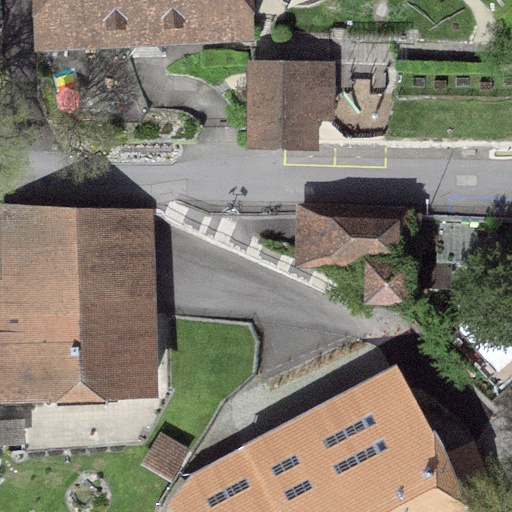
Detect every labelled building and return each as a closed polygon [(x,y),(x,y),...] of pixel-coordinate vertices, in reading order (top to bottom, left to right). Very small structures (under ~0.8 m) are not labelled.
[(32,0),(36,65),(255,53),(251,0),(32,0)] [(334,67),(245,66),(244,160),(318,161),(318,127),(334,127),(334,67)] [(157,208),(0,210),(0,274),(0,284),(0,283),(0,410),(160,408),(157,208)] [(448,212),(321,218),(324,276),(398,273),(400,310),(452,307),(448,212)] [(175,511),(510,511),(486,464),(469,468),(461,449),(441,455),(401,381),(184,492),(175,511)] [(159,437),(143,463),(167,479),(184,453),(159,437)]
